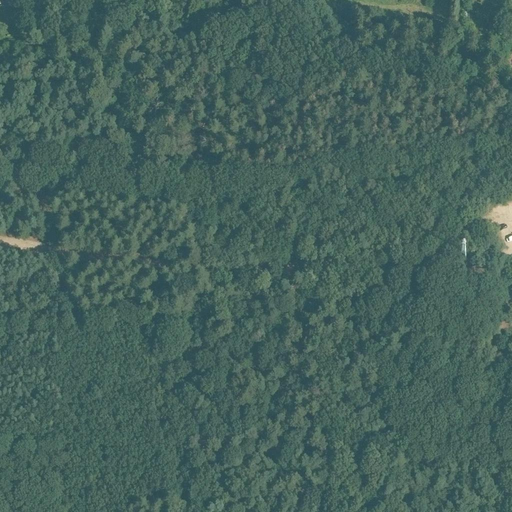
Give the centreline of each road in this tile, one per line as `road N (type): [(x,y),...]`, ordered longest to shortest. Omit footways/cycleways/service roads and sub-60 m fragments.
road 1 (track): [(188,511),(146,351),(168,317),(232,290),(251,273),(269,272),(287,253)]
road 2 (track): [(287,253),(0,233)]
road 3 (track): [(268,175),(0,168)]
road 4 (track): [(305,255),(302,293),(316,389),(344,511)]
road 5 (track): [(511,133),(268,175)]
road 6 (track): [(511,199),(434,251),(305,255)]
road 7 (track): [(195,301),(62,319),(0,338)]
road 8 (track): [(501,511),(498,442),(511,387)]
